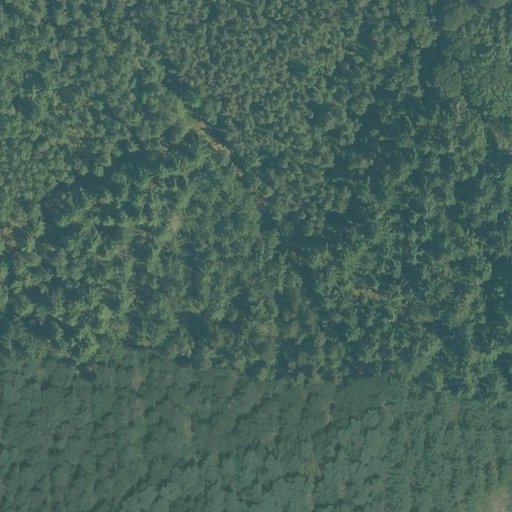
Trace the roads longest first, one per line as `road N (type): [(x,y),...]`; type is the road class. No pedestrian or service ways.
road 1 (track): [(386,401),(305,261),(120,0)]
road 2 (track): [(107,511),(360,422),(386,401)]
road 3 (track): [(0,210),(203,121)]
road 4 (track): [(386,401),(511,239)]
road 5 (track): [(403,0),(444,34),(511,158)]
